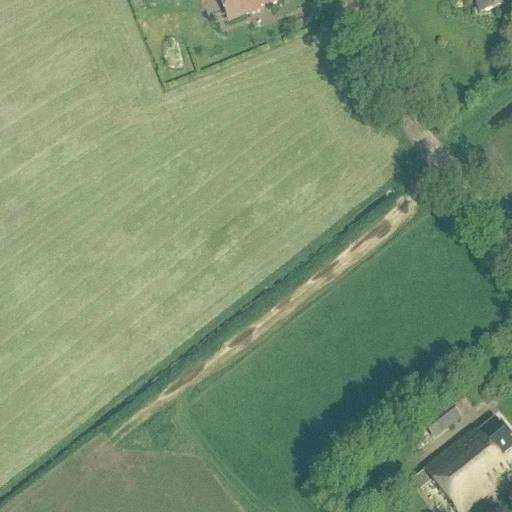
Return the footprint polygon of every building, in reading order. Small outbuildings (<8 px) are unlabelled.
[(281,0),(222,0),(231,23),(263,11),(262,9),(282,1),(281,0)] [(511,0),(478,0),(482,14),(511,6),(511,0)] [(214,8),(200,13),(205,29),(220,25),(214,8)] [(404,440),(417,456),(459,422),(446,406),(404,440)] [(511,451),(511,445),(495,424),(475,440),(471,435),(425,473),(433,483),(456,511),(469,511),(510,479),(497,463),(511,451)] [(425,473),(411,483),(419,493),(433,483),(425,473)]
